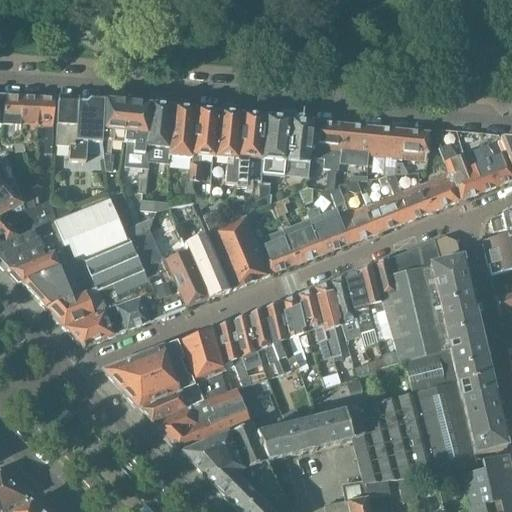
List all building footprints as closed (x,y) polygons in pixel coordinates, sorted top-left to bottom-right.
[(5,98),(2,139),(3,145),(14,145),(14,153),(24,152),(23,147),(23,138),(20,138),(22,99),(5,98)] [(22,99),(20,138),(23,138),(23,147),(37,142),(37,133),(37,129),(38,100),(22,99)] [(38,100),(37,129),(45,129),(45,156),(46,156),(52,157),(54,100),(38,100)] [(58,101),(55,148),(69,149),(68,163),(79,164),(85,164),(85,156),(86,145),(102,146),(104,103),(103,103),(90,102),(85,106),(85,109),(78,109),(79,102),(79,101),(78,101),(78,102),(58,101)] [(104,103),(102,146),(103,156),(105,173),(111,174),(112,166),(113,157),(110,157),(111,143),(121,144),(123,144),(127,105),(104,103)] [(127,105),(123,144),(126,144),(124,169),(142,171),(141,175),(137,175),(136,195),(141,195),(146,195),(148,164),(148,163),(149,155),(146,154),(146,149),(150,149),(150,142),(147,142),(150,108),(127,105)] [(146,149),(146,154),(149,155),(148,163),(148,164),(155,165),(167,166),(168,158),(168,152),(173,110),(150,108),(147,142),(150,142),(150,149),(146,149)] [(168,152),(168,158),(172,159),(191,160),(196,112),(174,110),(173,110),(168,152)] [(191,160),(190,183),(192,184),(198,184),(200,184),(201,166),(200,166),(200,158),(214,159),(215,159),(219,114),(196,112),(191,160)] [(219,114),(215,159),(232,160),(232,169),(226,168),(225,186),(236,187),(236,185),(242,117),(219,114)] [(242,117),(236,185),(239,185),(246,186),(246,182),(260,183),(260,177),(261,163),(261,161),(265,119),(242,117)] [(261,163),(260,177),(270,178),(284,179),(285,178),(286,164),(290,121),(265,119),(261,161),(261,163)] [(286,164),(285,178),(307,179),(308,165),(309,160),(310,153),(313,124),(290,121),(286,164)] [(310,153),(309,160),(324,161),(323,171),(339,172),(339,166),(339,164),(340,156),(342,126),(313,124),(310,153)] [(339,164),(339,166),(356,167),(356,163),(368,164),(369,158),(371,129),(343,126),(342,126),(340,156),(339,164)] [(371,129),(369,158),(384,159),(385,159),(391,159),(391,161),(396,162),(400,132),(372,129),(371,129)] [(400,132),(396,162),(401,163),(402,160),(427,163),(429,135),(400,132)] [(501,140),(499,141),(505,155),(511,173),(511,141),(501,141),(501,140)] [(0,219),(12,213),(14,217),(24,212),(16,189),(5,154),(2,155),(1,151),(0,146),(0,219)] [(448,147),(439,151),(459,203),(478,196),(463,157),(462,157),(458,159),(448,147)] [(466,155),(463,157),(478,196),(496,189),(511,182),(511,173),(505,155),(495,159),(486,147),(466,155)] [(395,170),(395,177),(407,176),(402,166),(396,165),(396,168),(395,170)] [(383,169),(383,179),(385,179),(394,177),(395,177),(395,170),(383,169)] [(423,185),(420,186),(431,215),(459,204),(448,176),(425,185),(424,184),(423,185)] [(394,177),(385,179),(388,187),(393,198),(404,226),(431,215),(420,186),(415,188),(415,189),(401,195),(394,177)] [(383,179),(378,181),(381,189),(388,187),(385,179),(383,179)] [(185,183),(184,199),(191,199),(193,205),(194,207),(198,205),(196,200),(192,189),(192,184),(190,183),(185,183)] [(326,183),(326,192),(330,192),(334,191),(334,184),(326,183)] [(350,183),(346,185),(348,192),(355,195),(360,193),(356,184),(350,183)] [(30,187),(16,189),(24,212),(31,209),(31,210),(34,209),(34,206),(31,191),(30,187)] [(260,187),(259,200),(259,201),(269,197),(269,187),(262,187),(260,187)] [(41,190),(31,191),(34,206),(42,205),(41,190)] [(339,191),(330,194),(336,211),(339,219),(350,247),(377,236),(366,208),(362,209),(362,210),(348,216),(339,191)] [(367,195),(362,197),(366,208),(369,207),(371,206),(367,195)] [(269,208),(269,197),(259,201),(259,200),(256,201),(257,213),(269,208)] [(369,207),(366,208),(377,236),(404,226),(393,198),(371,206),(369,207)] [(208,201),(196,200),(198,205),(200,211),(208,205),(208,201)] [(141,202),(140,213),(146,213),(155,214),(168,212),(168,204),(145,202),(141,202)] [(12,213),(0,219),(0,248),(54,225),(56,224),(55,222),(48,203),(34,209),(31,210),(31,209),(24,212),(14,217),(12,213)] [(59,272),(22,287),(43,310),(63,331),(63,332),(94,320),(116,311),(139,302),(147,326),(155,323),(186,311),(171,279),(169,273),(146,282),(129,242),(126,243),(122,232),(110,203),(79,214),(56,224),(54,225),(63,248),(67,246),(75,265),(59,272)] [(316,211),(306,215),(309,222),(312,229),(323,257),(350,247),(339,219),(336,211),(319,218),(316,211)] [(511,211),(501,216),(505,231),(511,258),(511,257),(511,211)] [(215,213),(203,218),(208,230),(220,225),(215,213)] [(254,215),(246,219),(258,251),(268,279),(296,268),(285,240),(282,232),(265,239),(254,215)] [(279,225),(286,223),(283,216),(276,218),(279,225)] [(492,220),(490,222),(493,234),(505,231),(501,216),(492,220)] [(148,221),(134,227),(138,238),(149,233),(154,219),(148,221)] [(222,228),(209,233),(234,292),(268,279),(258,251),(246,219),(222,228)] [(287,222),(280,225),(282,232),(285,240),(296,268),(300,267),(323,257),(312,229),(309,222),(290,229),(287,222)] [(54,225),(0,248),(0,262),(9,273),(43,258),(64,249),(63,248),(54,225)] [(220,225),(208,230),(209,233),(222,228),(220,225)] [(134,227),(122,232),(126,243),(129,242),(138,238),(134,227)] [(138,238),(129,242),(146,282),(169,273),(171,279),(186,311),(208,303),(208,302),(187,254),(164,264),(149,233),(138,238)] [(206,237),(184,247),(186,252),(187,254),(208,302),(230,294),(206,237)] [(445,239),(433,243),(433,244),(439,265),(460,260),(456,244),(445,239)] [(511,262),(511,258),(507,240),(503,239),(482,246),(489,279),(511,271),(511,262)] [(433,244),(372,268),(392,339),(399,366),(449,354),(429,268),(439,265),(433,244)] [(43,258),(9,273),(22,286),(22,287),(59,272),(75,265),(67,246),(63,248),(64,249),(43,258)] [(301,425),(297,425),(304,454),(313,452),(317,452),(317,451),(335,446),(336,447),(338,446),(338,445),(350,442),(351,443),(352,443),(362,484),(342,488),(342,489),(345,504),(366,501),(366,500),(389,497),(386,484),(398,483),(412,481),(433,479),(433,475),(476,467),(474,458),(506,450),(505,445),(504,445),(492,396),(494,396),(474,315),(473,316),(462,267),(461,260),(460,261),(460,260),(439,265),(429,268),(449,354),(399,366),(384,370),(375,372),(384,404),(301,425)] [(372,268),(357,274),(373,333),(377,344),(392,339),(372,268)] [(357,274),(344,279),(360,337),(373,333),(357,274)] [(499,317),(511,313),(511,293),(506,295),(502,278),(490,282),(499,318),(499,317)] [(344,279),(330,284),(330,285),(341,327),(346,343),(360,338),(360,337),(344,279)] [(330,285),(313,291),(331,359),(340,357),(334,329),(341,327),(330,285)] [(313,291),(297,298),(306,334),(314,331),(323,362),(331,359),(313,291)] [(297,298),(279,305),(288,341),(293,359),(298,370),(299,374),(308,372),(297,338),(306,334),(297,298)] [(94,320),(63,332),(79,349),(81,350),(81,351),(84,351),(124,335),(147,326),(139,302),(116,311),(94,320)] [(279,305),(263,311),(282,376),(298,370),(293,359),(286,362),(284,356),(283,355),(278,345),(288,341),(279,305)] [(263,311),(247,318),(257,353),(264,350),(266,355),(265,356),(269,367),(273,365),(278,378),(282,376),(263,311)] [(247,318),(232,324),(246,372),(261,366),(257,353),(247,318)] [(232,324),(215,330),(223,366),(232,363),(243,390),(252,387),(246,372),(232,324)] [(215,330),(176,346),(193,387),(196,386),(226,374),(223,366),(215,330)] [(105,374),(104,375),(151,425),(204,405),(196,386),(193,387),(176,346),(105,374)] [(382,361),(369,365),(371,373),(375,372),(384,370),(382,361)] [(226,374),(196,386),(204,405),(232,395),(226,374)] [(359,383),(346,386),(349,398),(362,395),(359,383)] [(204,405),(151,425),(179,453),(249,423),(237,393),(232,395),(204,405)] [(296,412),(282,417),(286,428),(297,425),(301,425),(296,412)] [(280,418),(251,427),(255,436),(268,433),(283,429),(280,418)] [(251,427),(181,456),(235,511),(278,511),(286,505),(267,464),(268,464),(273,463),(272,462),(304,454),(297,425),(286,428),(283,429),(268,433),(255,436),(251,427)] [(483,472),(461,478),(469,511),(511,511),(511,477),(507,457),(482,463),(483,472)] [(0,511),(2,511),(24,502),(0,478),(0,511)] [(412,481),(398,483),(402,505),(417,502),(412,481)] [(369,511),(366,501),(345,504),(346,511),(369,511)]
